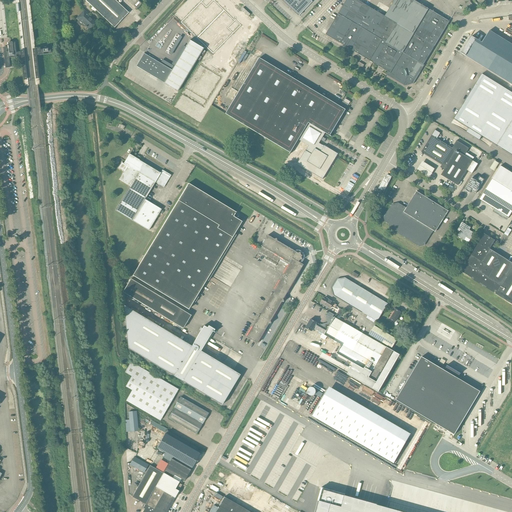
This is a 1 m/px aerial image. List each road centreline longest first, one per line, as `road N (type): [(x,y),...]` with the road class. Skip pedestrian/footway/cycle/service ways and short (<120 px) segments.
road 1 (track): [(89,97),(125,461)]
road 2 (tertiary): [(311,214),(120,105),(89,97),(18,102)]
road 3 (unclassified): [(183,511),(325,265)]
road 4 (unclassified): [(19,508),(31,485),(0,245)]
road 5 (unclassified): [(402,117),(244,0)]
road 6 (unclassified): [(402,117),(465,23),(481,11),(511,7)]
road 7 (unclassified): [(492,229),(385,161)]
